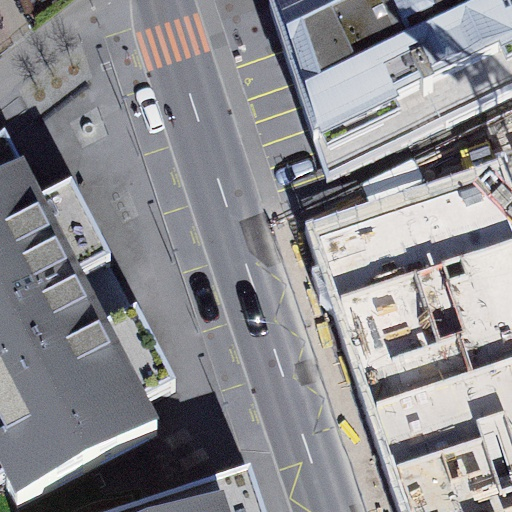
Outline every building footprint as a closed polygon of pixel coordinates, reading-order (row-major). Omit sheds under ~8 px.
[(291,107),(332,192),(511,106),(511,0),(294,0),(250,21),(291,107)] [(0,503),(4,511),(27,511),(198,421),(59,160),(0,191),(0,503)] [(301,254),(344,383),(511,326),(511,209),(504,186),(301,254)] [(511,511),(511,367),(362,416),(392,511),(511,511)] [(269,511),(259,480),(160,511),(269,511)]
